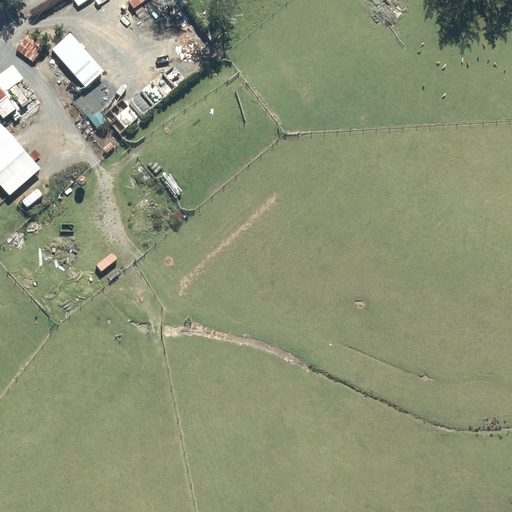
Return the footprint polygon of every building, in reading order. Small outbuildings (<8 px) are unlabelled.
[(128,0),(114,10),(120,19),(150,0),(128,0)] [(26,37),(15,52),(32,64),(43,49),(26,37)] [(101,76),(67,38),(49,53),(83,92),(101,76)] [(143,119),(185,81),(184,79),(175,87),(171,83),(180,75),(177,72),(168,80),(163,75),(173,67),(171,64),(128,103),(143,119)] [(21,82),(10,68),(0,75),(0,93),(2,96),(21,82)] [(0,97),(0,123),(12,114),(0,97)] [(97,114),(88,121),(96,132),(105,124),(97,114)] [(0,132),(0,193),(6,201),(37,174),(0,132)]
